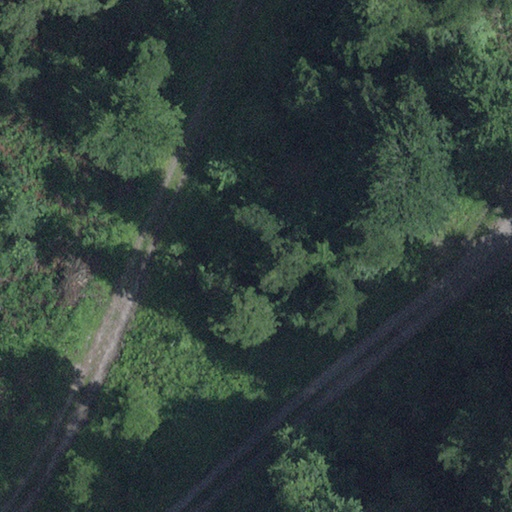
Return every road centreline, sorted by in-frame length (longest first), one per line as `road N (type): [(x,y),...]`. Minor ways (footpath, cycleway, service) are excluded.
road 1 (track): [(0,502),(105,347),(242,0)]
road 2 (track): [(180,511),(511,229)]
